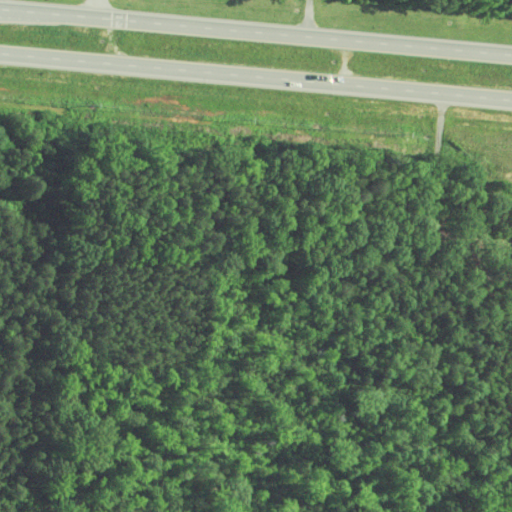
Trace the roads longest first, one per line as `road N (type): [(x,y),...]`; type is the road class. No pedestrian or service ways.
road 1 (trunk): [(511,52),(0,6)]
road 2 (trunk): [(0,52),(511,96)]
